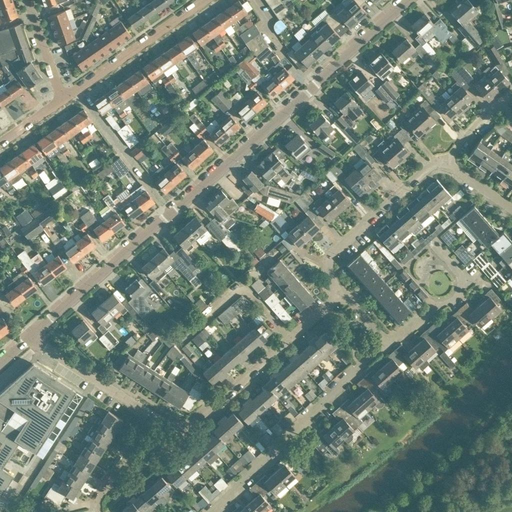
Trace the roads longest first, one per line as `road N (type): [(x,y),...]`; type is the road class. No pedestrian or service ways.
road 1 (residential): [(30,337),(409,0)]
road 2 (residential): [(209,511),(386,343)]
road 3 (residential): [(334,295),(190,427),(171,429),(151,415)]
road 4 (residential): [(442,165),(427,168),(332,254),(334,295)]
road 5 (residential): [(61,100),(206,0)]
road 6 (residential): [(386,343),(458,296),(461,274),(435,243)]
road 7 (residential): [(151,415),(30,337)]
